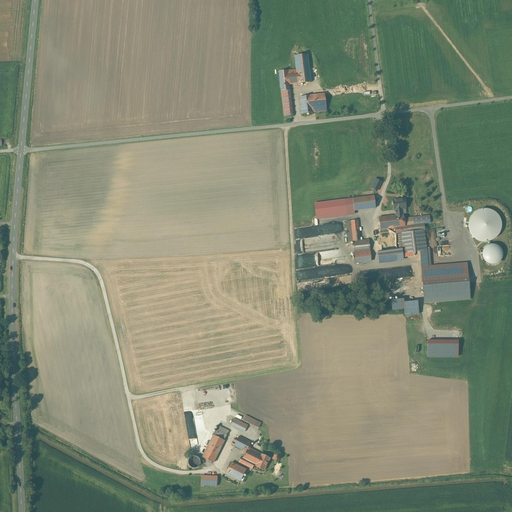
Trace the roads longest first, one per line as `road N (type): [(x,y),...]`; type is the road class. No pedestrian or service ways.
road 1 (track): [(128,398),(298,365),(287,123)]
road 2 (unclassified): [(20,150),(383,113)]
road 3 (tertiary): [(20,150),(11,297),(21,511)]
road 4 (tertiary): [(35,0),(20,150)]
road 5 (unclassified): [(383,113),(511,96)]
